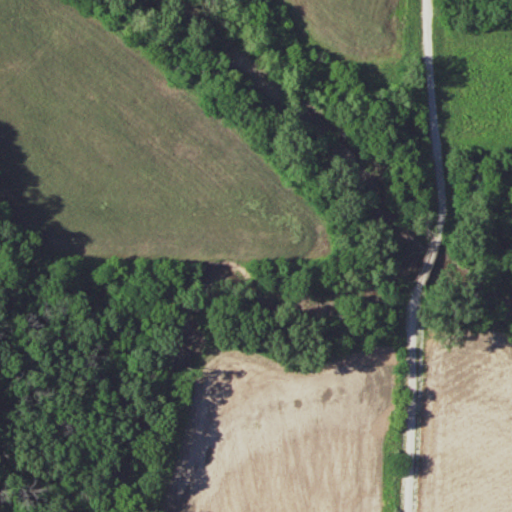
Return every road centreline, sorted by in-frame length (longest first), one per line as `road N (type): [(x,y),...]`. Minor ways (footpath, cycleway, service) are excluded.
road 1 (residential): [(427,0),(439,193),(432,253)]
road 2 (residential): [(423,280),(406,511)]
